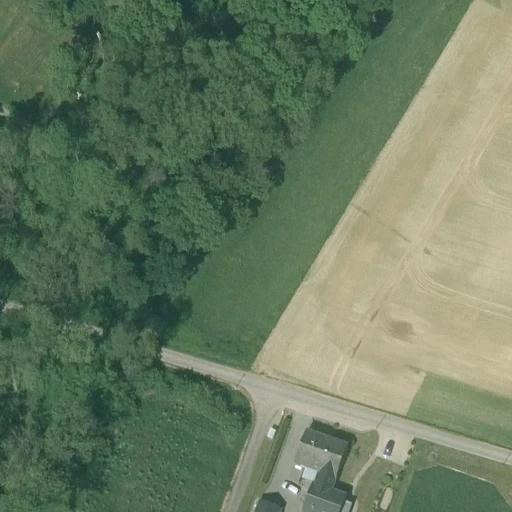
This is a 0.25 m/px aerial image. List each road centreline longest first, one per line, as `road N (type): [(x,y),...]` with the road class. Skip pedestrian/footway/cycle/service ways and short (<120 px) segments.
road 1 (unclassified): [(511,463),(0,314)]
road 2 (track): [(277,393),(234,511)]
